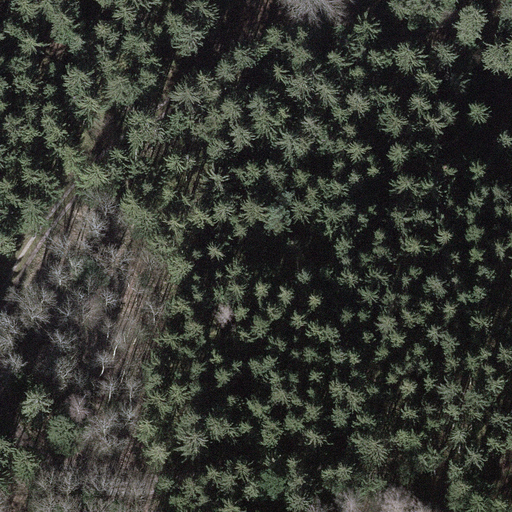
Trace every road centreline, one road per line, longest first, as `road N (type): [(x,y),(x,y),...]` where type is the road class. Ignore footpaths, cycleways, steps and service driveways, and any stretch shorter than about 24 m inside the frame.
road 1 (track): [(354,0),(246,61),(102,164),(14,292),(0,372)]
road 2 (track): [(0,389),(32,458),(110,494),(210,468),(330,469),(441,511)]
